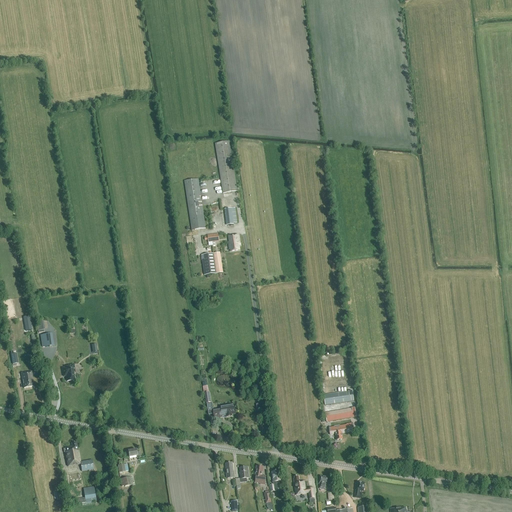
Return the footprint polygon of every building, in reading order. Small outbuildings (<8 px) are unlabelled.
[(223,194),(237,192),(230,142),(215,144),(223,194)] [(198,230),(205,229),(198,179),(185,181),(193,235),(198,234),(198,230)] [(213,230),(221,229),(216,191),(208,192),(213,230)] [(234,223),(237,223),(235,208),(225,209),(227,225),(234,224),(234,223)] [(215,242),(215,238),(218,238),(218,234),(207,235),(208,237),(205,238),(205,242),(208,242),(208,245),(213,245),(212,242),(215,242)] [(239,246),(241,246),(239,235),(228,237),(229,247),(226,247),(227,250),(229,249),(230,251),(236,250),(236,248),(240,248),(239,246)] [(198,276),(223,272),(220,253),(196,257),(198,276)] [(48,334),(41,335),(43,347),(50,346),(48,334)] [(72,356),(80,355),(77,337),(70,338),(72,356)] [(62,368),(63,377),(66,377),(66,382),(69,382),(75,381),(74,373),(75,373),(74,364),(68,365),(68,367),(62,368)] [(24,388),(34,386),(31,371),(21,373),(22,380),(23,380),(23,383),(24,388)] [(325,405),(353,401),(352,391),(323,395),(325,405)] [(212,403),(207,404),(209,415),(213,415),(214,418),(219,417),(220,416),(226,415),(226,417),(236,414),(234,405),(224,406),(225,408),(213,411),(212,403)] [(326,422),(356,417),(355,408),(325,413),(326,422)] [(354,431),(353,426),(352,423),(346,424),(347,425),(340,426),(340,427),(335,428),(335,427),(329,428),(330,434),(335,433),(337,440),(343,439),(342,433),(354,431)] [(82,471),(94,469),(92,459),(80,462),(78,449),(77,450),(76,442),(71,443),(72,446),(65,447),(65,449),(63,449),(64,452),(65,452),(68,466),(81,464),(82,471)] [(137,458),(140,457),(139,452),(136,453),(136,450),(128,451),(129,458),(136,456),(137,458)] [(226,464),(227,473),(228,479),(234,478),(232,463),(226,464)] [(256,480),(256,483),(261,484),(264,485),(265,481),(261,480),(262,478),(263,468),(257,467),(256,471),(255,472),(255,474),(256,474),(255,478),(258,478),(257,480),(256,480)] [(247,479),(248,478),(247,468),(240,469),(241,479),(236,480),(237,489),(241,489),(240,483),(247,482),(247,479)] [(277,482),(281,481),(279,472),(272,473),(274,486),(270,486),(271,492),(274,492),(278,491),(277,482)] [(319,484),(320,485),(319,489),(327,490),(327,486),(328,486),(329,478),(320,476),(319,484)] [(131,492),(129,486),(132,485),(131,477),(120,480),(121,487),(124,486),(125,487),(126,493),(131,492)] [(309,500),(310,500),(310,504),(315,503),(313,489),(308,490),(306,491),(305,482),(299,483),(298,477),(294,477),(295,479),(294,479),(296,496),(306,494),(309,494),(309,500)] [(364,489),(365,484),(364,484),(364,483),(361,483),(357,482),(355,491),(354,496),(360,497),(361,492),(363,492),(363,491),(364,491),(364,489)] [(94,488),(83,488),(86,502),(96,501),(94,488)]
